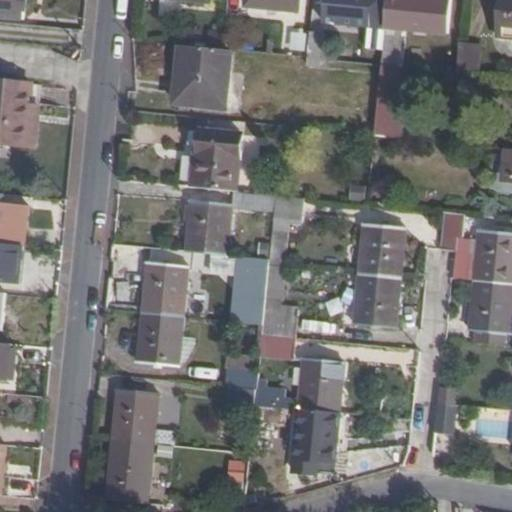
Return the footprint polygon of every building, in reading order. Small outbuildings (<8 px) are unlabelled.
[(0,0),(0,7),(27,10),(27,0),(0,0)] [(248,0),(248,7),(299,12),(300,0),(248,0)] [(388,28),(390,0),(327,0),(326,23),(388,28)] [(453,0),(390,0),(388,28),(451,34),(453,0)] [(511,38),(511,0),(504,0),(501,37),(511,38)] [(224,47),(225,33),(211,32),(210,46),(224,47)] [(308,52),(309,34),(294,33),(293,51),(308,52)] [(312,58),(324,59),(325,33),(314,33),(312,58)] [(387,35),(384,65),(399,66),(402,36),(387,35)] [(481,45),(462,43),(462,46),(460,64),(459,72),(479,74),(481,45)] [(225,49),(184,45),(179,102),(227,106),(231,50),(225,49)] [(460,64),(462,46),(451,45),(450,63),(460,64)] [(384,65),(377,138),(380,138),(402,141),(408,88),(397,87),(399,66),(384,65)] [(30,121),(32,81),(0,77),(0,141),(40,145),(41,122),(30,121)] [(45,82),(32,81),(30,121),(41,122),(45,82)] [(200,132),(195,188),(234,192),(239,192),(244,135),(200,132)] [(276,196),(277,196),(277,189),(256,186),(255,194),(276,196)] [(233,207),(233,209),(274,214),(276,196),(255,194),(239,192),(234,192),(233,207)] [(276,196),(274,214),(274,224),(301,227),(304,199),(277,196),(276,196)] [(0,242),(25,245),(29,206),(0,202),(0,242)] [(195,204),(190,253),(229,256),(233,209),(233,207),(195,204)] [(511,233),(469,230),(470,215),(447,213),(443,253),(456,254),(453,279),(480,281),(511,284),(511,233)] [(363,275),(402,278),(406,229),(368,226),(363,275)] [(272,241),(270,260),(270,267),(284,269),(287,243),(272,241)] [(0,281),(22,284),(25,245),(0,242),(0,281)] [(251,276),(249,297),(267,299),(270,267),(270,260),(240,257),(238,275),(251,276)] [(150,264),(146,315),(185,318),(190,267),(150,264)] [(270,267),(267,299),(283,302),(286,269),(284,269),(270,267)] [(397,329),(402,278),(363,275),(359,325),(397,329)] [(511,333),(511,284),(480,281),(475,330),(511,333)] [(247,324),(264,326),(265,307),(267,299),(249,297),(247,324)] [(263,337),(296,339),(298,310),(265,307),(264,326),(263,337)] [(185,318),(146,315),(141,362),(180,365),(185,318)] [(294,361),(296,339),(263,337),(261,358),(294,361)] [(0,382),(11,383),(14,344),(0,342),(0,382)] [(304,409),(345,413),(350,365),(309,361),(304,409)] [(228,371),(227,388),(258,390),(259,373),(228,371)] [(117,443),(156,447),(162,395),(123,392),(117,443)] [(258,392),(256,402),(280,404),(281,393),(258,392)] [(255,407),(256,395),(246,394),(245,407),(255,407)] [(33,398),(10,395),(9,403),(32,406),(33,398)] [(459,403),(441,402),(439,422),(438,430),(456,432),(459,403)] [(340,462),(345,413),(304,409),(298,459),(340,462)] [(0,493),(4,494),(9,442),(0,441),(0,493)] [(151,503),(156,447),(117,443),(111,499),(151,503)] [(248,476),(249,463),(237,462),(236,475),(248,476)]
